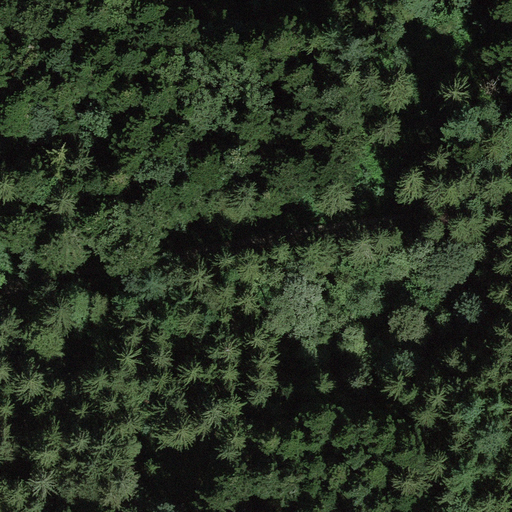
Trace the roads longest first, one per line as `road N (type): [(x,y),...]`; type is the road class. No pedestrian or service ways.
road 1 (track): [(511,207),(217,250)]
road 2 (track): [(0,288),(217,250)]
